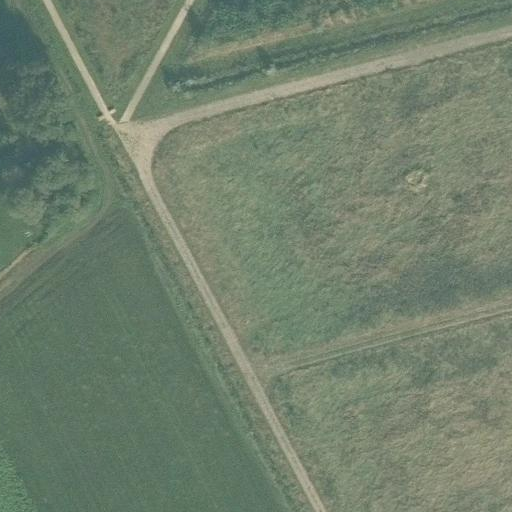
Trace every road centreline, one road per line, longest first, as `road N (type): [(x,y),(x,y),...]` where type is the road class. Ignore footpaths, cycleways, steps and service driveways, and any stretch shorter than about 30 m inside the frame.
road 1 (residential): [(511,31),(121,130),(251,377)]
road 2 (residential): [(251,377),(511,308)]
road 3 (residential): [(251,377),(321,511)]
